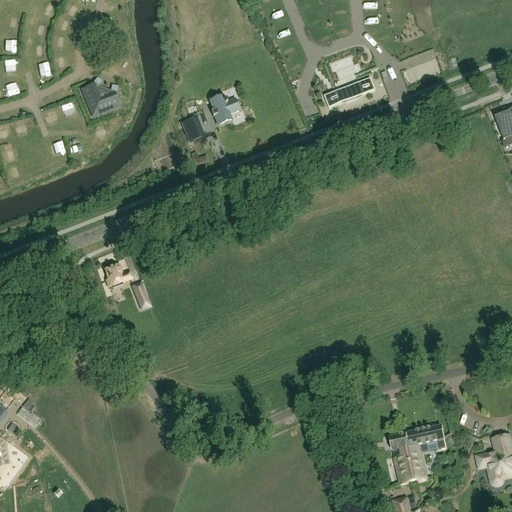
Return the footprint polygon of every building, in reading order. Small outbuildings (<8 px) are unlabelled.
[(181,9),(186,0),(185,0),(173,0),(171,3),(181,9)] [(242,12),(248,10),(245,0),(239,2),(242,12)] [(73,18),(81,19),(83,10),(75,8),(73,18)] [(70,25),(64,23),(60,33),(75,38),(79,27),(70,24),(70,25)] [(200,25),(190,26),(191,37),(201,36),(200,25)] [(12,56),(22,56),(23,45),(12,44),(12,56)] [(264,47),(253,51),(256,60),(267,56),(264,47)] [(235,59),(239,69),(247,66),(243,55),(235,59)] [(10,66),(10,77),(21,77),(20,65),(10,66)] [(44,68),(43,78),(53,79),(54,69),(44,68)] [(60,70),(60,78),(69,78),(69,69),(60,70)] [(329,110),(376,92),(371,80),(348,89),(325,98),(329,110)] [(95,85),(94,86),(82,91),(93,118),(120,107),(115,95),(116,94),(117,94),(117,93),(114,93),(112,93),(109,92),(107,91),(105,90),(102,89),(100,88),(98,87),(96,85),(94,84),(95,85)] [(223,99),(209,104),(212,112),(211,113),(213,119),(215,118),(218,126),(232,121),(230,116),(239,113),(234,101),(227,104),(226,101),(224,102),(223,99)] [(173,104),(168,105),(172,119),(177,117),(173,104)] [(68,109),(70,124),(79,122),(76,108),(68,109)] [(511,112),(510,113),(510,112),(494,118),(504,142),(511,138),(511,112)] [(204,138),(201,129),(197,119),(182,125),(183,125),(187,134),(185,134),(189,144),(195,142),(204,138)] [(30,125),(21,126),(22,140),(31,139),(30,125)] [(103,129),(106,141),(118,138),(115,127),(103,129)] [(52,152),(56,163),(70,157),(66,146),(52,152)] [(0,176),(0,188),(8,186),(4,175),(0,176)] [(16,188),(30,184),(28,175),(13,179),(16,188)] [(138,175),(130,179),(133,187),(142,184),(138,175)] [(111,184),(113,193),(122,191),(120,182),(111,184)] [(331,224),(320,226),(323,236),(333,233),(331,224)] [(111,289),(132,280),(129,273),(123,276),(119,266),(106,272),(110,281),(108,282),(111,289)] [(139,305),(148,302),(141,285),(132,288),(139,305)] [(441,428),(389,439),(400,487),(428,480),(422,454),(438,450),(439,451),(445,449),(444,442),(444,441),(441,428)] [(476,460),(479,471),(487,469),(491,485),(491,486),(492,487),(493,487),(493,488),(494,488),(495,489),(496,489),(497,489),(498,488),(499,488),(500,487),(501,486),(501,485),(502,485),(502,484),(502,483),(502,482),(511,479),(511,456),(508,439),(490,443),(493,456),(476,460)] [(59,491),(54,495),(59,500),(63,496),(59,491)] [(395,511),(410,511),(407,500),(393,503),(395,511)]
